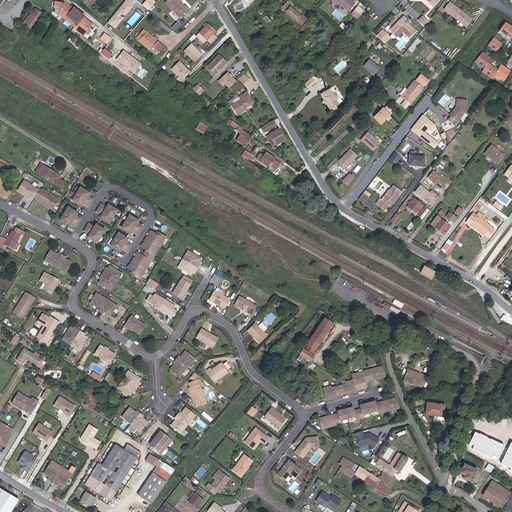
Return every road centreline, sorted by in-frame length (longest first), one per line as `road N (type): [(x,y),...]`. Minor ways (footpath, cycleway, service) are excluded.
road 1 (residential): [(443,481),(397,393),(387,345),(399,317),(474,354)]
road 2 (residential): [(345,208),(331,198),(215,0)]
road 3 (residential): [(303,413),(255,372),(228,324),(194,309),(156,356)]
road 4 (residential): [(511,311),(345,208)]
road 5 (residential): [(156,356),(69,304),(95,258),(74,245)]
road 6 (residential): [(74,245),(107,192),(156,221),(130,262)]
road 7 (residential): [(474,354),(480,367),(443,481)]
road 8 (residential): [(425,104),(345,208)]
road 9 (residential): [(288,511),(262,494),(259,482),(303,413)]
